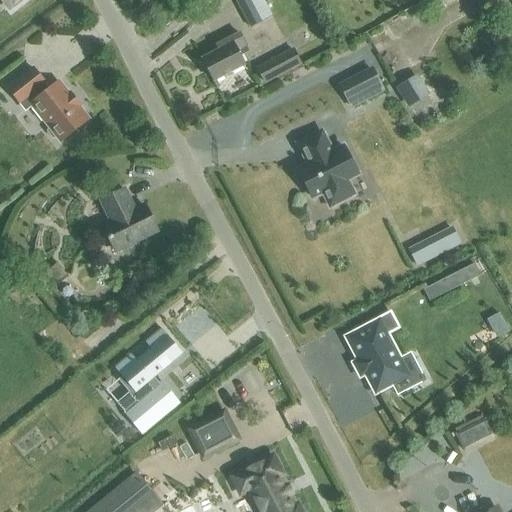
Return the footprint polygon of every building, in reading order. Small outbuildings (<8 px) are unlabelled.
[(271,16),(262,0),(234,0),(249,28),(271,16)] [(494,45),(506,39),(500,26),(488,32),(494,45)] [(238,34),(215,46),(217,51),(201,59),(213,82),(243,66),(239,57),(248,52),(238,34)] [(291,51),(257,68),(264,82),(298,65),(291,51)] [(7,89),(25,111),(31,106),(49,128),(47,133),(52,139),(56,138),(60,142),(88,120),(78,108),(79,107),(69,94),(68,95),(58,83),(48,91),(43,85),(44,84),(32,69),(7,89)] [(372,71),(361,77),(372,96),(382,91),(372,71)] [(414,78),(398,89),(410,107),(425,98),(414,78)] [(321,133),(297,145),(308,165),(297,171),(312,199),(322,194),(329,207),(353,195),(346,182),(357,176),(343,147),(331,153),(321,133)] [(142,206),(133,211),(123,190),(100,202),(110,222),(102,226),(115,252),(121,249),(124,250),(131,247),(132,244),(155,232),(154,230),(152,231),(141,209),(143,208),(142,206)] [(452,229),(418,247),(425,261),(459,243),(452,229)] [(473,264),(461,271),(467,283),(479,276),(473,264)] [(366,327),(372,340),(373,341),(386,334),(397,329),(389,314),(366,327)] [(128,353),(111,366),(118,374),(114,377),(132,400),(155,383),(150,376),(179,353),(159,328),(143,341),(148,347),(133,359),(128,353)] [(408,377),(386,334),(373,341),(372,340),(351,351),(375,395),(408,377)] [(179,404),(159,379),(131,403),(151,428),(179,404)] [(223,413),(188,430),(203,458),(238,441),(223,413)] [(457,435),(464,450),(491,436),(483,422),(457,435)] [(171,434),(158,441),(164,453),(177,446),(171,434)] [(299,511),(297,506),(293,508),(277,476),(280,475),(272,457),(231,477),(240,495),(249,491),(259,511),(299,511)] [(114,511),(145,487),(136,476),(92,511),(114,511)]
